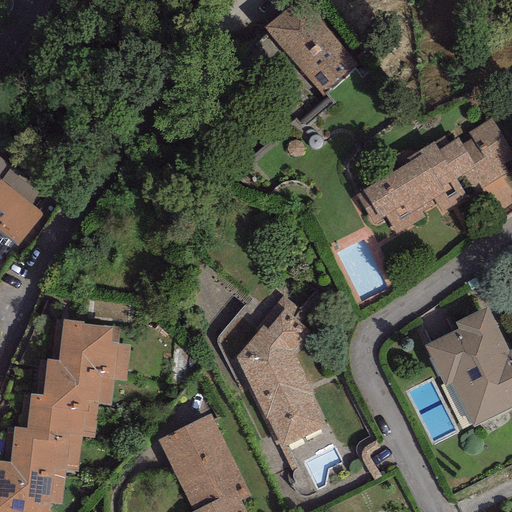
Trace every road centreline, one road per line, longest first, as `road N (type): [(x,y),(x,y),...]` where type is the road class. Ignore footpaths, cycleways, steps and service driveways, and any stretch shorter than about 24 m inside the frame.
road 1 (residential): [(425,511),(352,366),(350,344),(365,326),(511,231)]
road 2 (unknown): [(87,215),(168,99),(258,18),(301,0)]
road 3 (unclassified): [(0,369),(87,215)]
